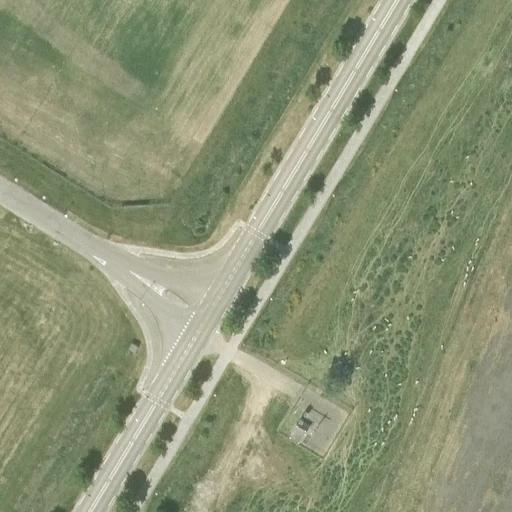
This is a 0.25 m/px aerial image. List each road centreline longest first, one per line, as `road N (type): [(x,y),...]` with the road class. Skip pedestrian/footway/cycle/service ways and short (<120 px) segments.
road 1 (tertiary): [(205,317),(398,0)]
road 2 (unclassified): [(205,317),(0,189)]
road 3 (tertiary): [(87,511),(205,317)]
